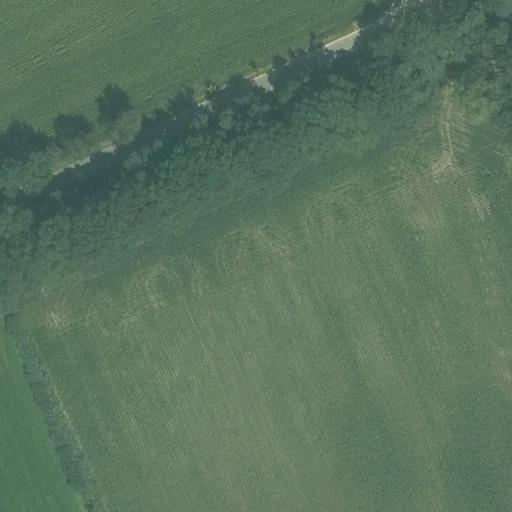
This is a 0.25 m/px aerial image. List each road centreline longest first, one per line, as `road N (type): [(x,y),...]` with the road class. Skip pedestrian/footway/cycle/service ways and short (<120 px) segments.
road 1 (unclassified): [(0,209),(451,0)]
road 2 (track): [(511,88),(430,54),(417,13)]
